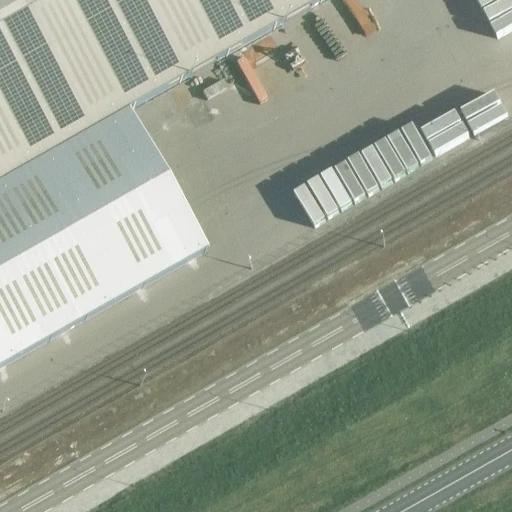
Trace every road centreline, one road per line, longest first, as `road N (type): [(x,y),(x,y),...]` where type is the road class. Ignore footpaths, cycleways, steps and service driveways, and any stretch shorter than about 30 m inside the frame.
road 1 (unclassified): [(19,511),(511,232)]
road 2 (unclassified): [(403,511),(511,450)]
